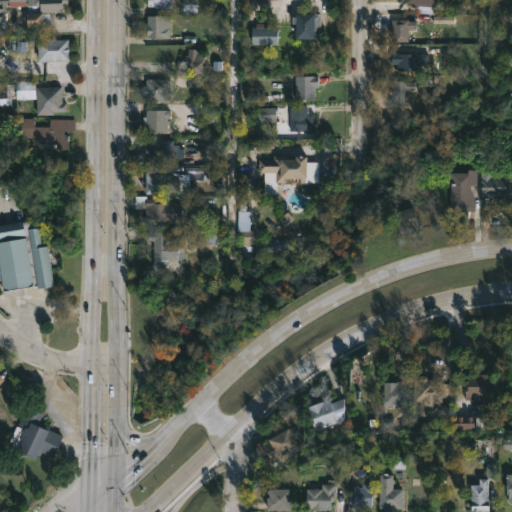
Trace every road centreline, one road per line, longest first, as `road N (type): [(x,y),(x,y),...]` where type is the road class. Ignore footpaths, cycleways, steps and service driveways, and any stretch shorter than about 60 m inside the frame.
road 1 (secondary): [(511,252),(416,265),(319,308),(202,402),(90,511)]
road 2 (secondary): [(151,511),(294,376),(346,340),(390,321),(511,296)]
road 3 (secondary): [(118,451),(115,139)]
road 4 (secondary): [(96,140),(91,389)]
road 5 (secondary): [(95,0),(96,140)]
road 6 (secondary): [(115,139),(116,0)]
road 7 (residential): [(117,370),(59,365),(0,326)]
road 8 (residential): [(202,402),(238,448),(235,511)]
